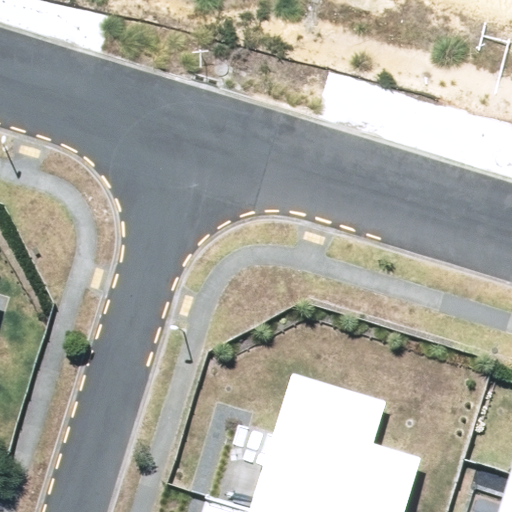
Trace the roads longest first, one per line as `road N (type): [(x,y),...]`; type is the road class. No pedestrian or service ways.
road 1 (residential): [(186,127),(67,511)]
road 2 (residential): [(186,127),(511,227)]
road 3 (residential): [(0,69),(186,127)]
